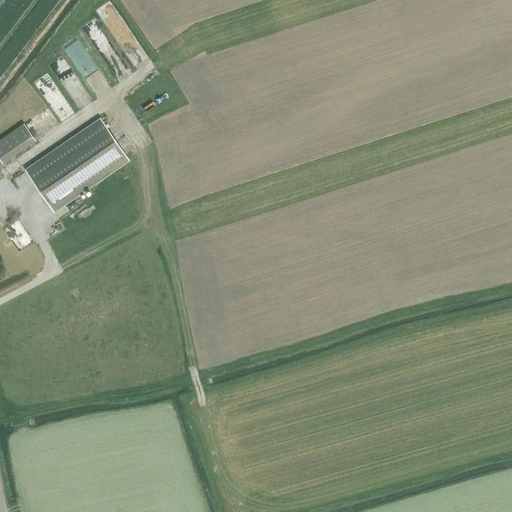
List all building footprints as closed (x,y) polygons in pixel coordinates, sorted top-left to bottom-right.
[(105,25),(115,19),(112,15),(116,12),(109,0),(96,8),(105,25)] [(94,17),(80,26),(105,61),(118,52),(94,17)] [(79,81),(61,54),(49,62),(73,99),(82,93),(75,84),(79,81)] [(53,213),(130,161),(100,118),(25,169),(53,213)] [(0,139),(0,157),(4,163),(37,140),(23,122),(0,139)]
